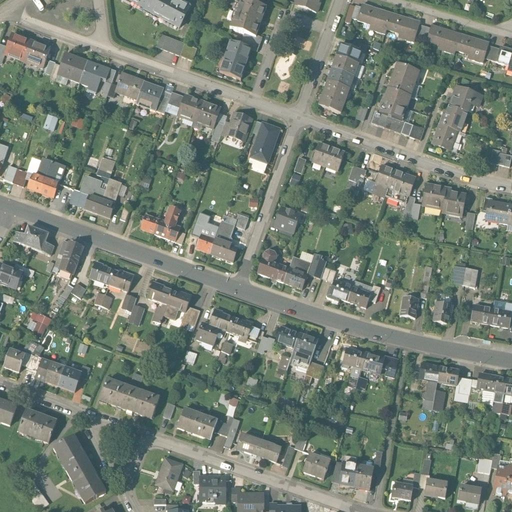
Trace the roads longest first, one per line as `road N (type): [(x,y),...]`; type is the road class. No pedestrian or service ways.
road 1 (secondary): [(237,288),(406,340),(511,362)]
road 2 (secondary): [(9,206),(237,288)]
road 3 (residential): [(144,436),(359,511)]
road 4 (residential): [(237,288),(300,119)]
road 5 (residential): [(102,48),(251,101)]
road 6 (residential): [(330,33),(283,16),(251,101)]
road 7 (residential): [(511,28),(502,32),(388,0)]
